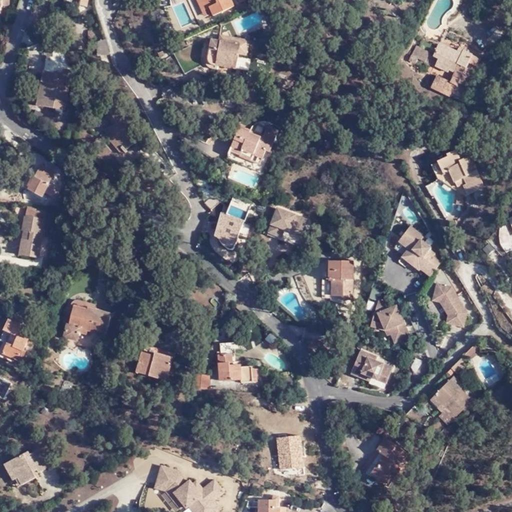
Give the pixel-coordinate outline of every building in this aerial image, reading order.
[(183,0),(183,1),(195,25),(211,17),(208,10),(200,13),(193,0),(183,0)] [(193,0),(200,13),(208,10),(211,17),(229,9),(224,0),(193,0)] [(86,30),(78,29),(77,36),(84,38),(86,30)] [(459,70),(465,57),(451,50),(449,53),(431,44),(426,58),(430,60),(427,67),(445,76),(442,83),(428,77),(423,90),(454,104),(458,92),(456,91),(465,72),(459,70)] [(247,50),(211,46),(208,66),(213,72),(236,75),(239,60),(246,60),(247,50)] [(421,53),(408,47),(404,56),(417,63),(421,53)] [(114,56),(110,48),(101,53),(105,61),(114,56)] [(470,60),(465,57),(459,70),(465,72),(470,60)] [(66,105),(72,66),(44,60),(38,101),(66,105)] [(128,122),(131,121),(132,120),(121,101),(105,110),(111,119),(103,123),(109,136),(114,132),(125,145),(133,139),(131,133),(134,131),(128,122)] [(137,129),(131,121),(128,122),(134,131),(137,129)] [(227,141),(257,154),(261,145),(265,147),(273,126),(263,122),(257,135),(243,129),(244,126),(235,122),(227,141)] [(114,132),(109,136),(121,149),(125,145),(114,132)] [(252,167),(257,154),(227,141),(222,154),(252,167)] [(485,189),(469,158),(461,162),(458,157),(455,152),(446,156),(447,159),(438,164),(439,165),(430,169),(434,179),(459,199),(467,196),(467,197),(485,189)] [(458,157),(461,162),(469,158),(467,153),(458,157)] [(54,171),(34,160),(22,185),(42,196),(54,171)] [(12,186),(1,182),(0,186),(0,195),(12,199),(12,186)] [(46,213),(27,210),(24,232),(31,233),(30,242),(22,241),(21,255),(39,258),(42,236),(46,213)] [(298,238),(305,222),(276,210),(265,236),(279,242),(283,232),(298,238)] [(63,226),(65,213),(57,212),(55,225),(63,226)] [(52,215),(46,213),(42,236),(49,237),(52,215)] [(233,247),(243,223),(225,216),(216,240),(223,247),(225,249),(226,250),(228,251),(229,251),(230,251),(232,251),(232,250),(233,249),(233,247)] [(425,273),(433,258),(430,255),(431,252),(426,248),(427,246),(418,239),(420,235),(406,224),(398,235),(410,246),(404,254),(407,263),(414,268),(415,266),(425,273)] [(31,233),(24,232),(22,241),(30,242),(31,233)] [(294,248),(298,238),(283,232),(279,242),(294,248)] [(397,254),(407,263),(404,254),(410,246),(398,235),(395,238),(404,246),(397,254)] [(437,262),(433,258),(425,273),(426,275),(437,262)] [(354,300),(354,261),(329,261),(328,280),(332,280),(333,296),(342,296),(342,299),(354,300)] [(463,313),(447,287),(433,284),(428,300),(437,302),(444,316),(442,324),(459,327),(463,313)] [(401,320),(392,306),(374,300),(367,321),(378,324),(377,329),(381,330),(382,333),(386,332),(388,336),(393,344),(409,335),(401,320)] [(327,314),(329,309),(319,305),(317,311),(327,314)] [(401,309),(392,306),(401,320),(401,309)] [(81,330),(88,332),(105,337),(111,315),(88,309),(88,311),(73,308),(69,325),(66,324),(63,338),(78,343),(80,335),(81,330)] [(378,324),(367,321),(366,326),(377,329),(378,324)] [(26,341),(11,334),(2,353),(20,362),(24,352),(22,351),(26,341)] [(247,372),(247,360),(235,360),(235,357),(228,358),(227,348),(230,347),(229,336),(214,337),(215,345),(210,346),(212,358),(214,358),(215,375),(237,373),(247,372)] [(142,353),(173,361),(175,355),(144,346),(142,353)] [(479,351),(471,346),(464,355),(468,359),(470,357),(472,360),(479,351)] [(168,382),(173,361),(142,353),(136,373),(168,382)] [(376,359),(359,355),(352,379),(370,384),(371,381),(388,385),(393,370),(376,365),(376,359)] [(468,365),(462,359),(453,370),(458,375),(468,365)] [(250,360),(247,360),(247,372),(237,373),(237,378),(251,376),(250,360)] [(207,370),(194,369),(189,383),(206,384),(207,370)] [(0,397),(5,399),(13,382),(0,376),(0,397)] [(449,410),(446,414),(442,418),(450,427),(474,402),(452,381),(437,397),(449,410)] [(433,401),(446,414),(449,410),(437,397),(433,401)] [(406,419),(426,428),(430,419),(413,410),(406,419)] [(383,461),(373,475),(386,484),(412,449),(390,432),(381,444),(385,447),(377,456),(383,461)] [(25,478),(29,486),(42,478),(41,475),(52,468),(41,450),(36,454),(33,452),(11,465),(20,481),(25,478)] [(366,470),(373,475),(383,461),(377,456),(366,470)] [(218,511),(219,511),(213,502),(223,494),(213,482),(201,491),(198,494),(191,486),(188,482),(186,484),(178,473),(160,468),(154,490),(164,492),(173,495),(183,507),(185,510),(187,508),(190,511),(218,511)] [(24,489),(29,486),(25,478),(20,481),(19,482),(24,489)] [(201,491),(195,483),(191,486),(198,494),(201,491)] [(183,507),(173,495),(164,492),(179,511),(183,507)] [(260,500),(268,501),(268,493),(255,492),(252,500),(260,500)] [(280,501),(268,501),(260,500),(259,511),(280,511),(280,509),(280,501)]
